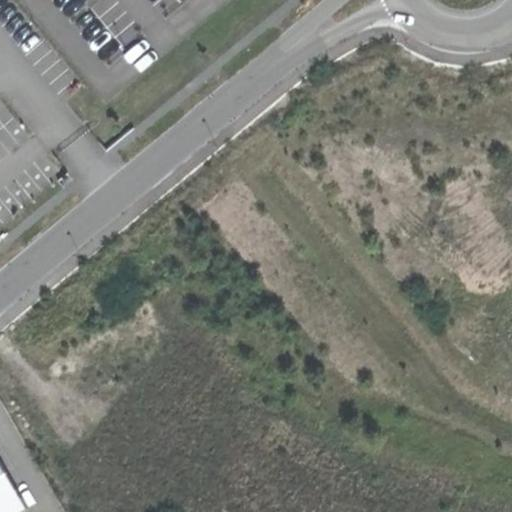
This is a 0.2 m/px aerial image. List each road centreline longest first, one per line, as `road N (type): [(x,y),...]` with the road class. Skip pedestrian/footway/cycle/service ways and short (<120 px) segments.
road 1 (residential): [(357,0),(282,46),(0,287)]
road 2 (unclassified): [(399,0),(412,18),(453,38),(476,37),(511,18)]
